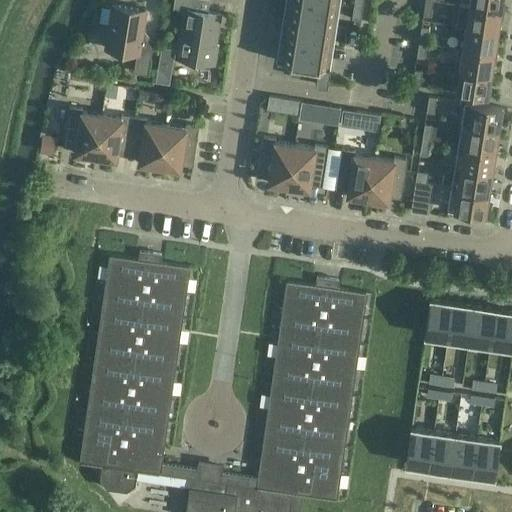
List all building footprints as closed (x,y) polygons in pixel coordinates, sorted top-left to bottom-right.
[(212,63),(219,14),(196,10),(198,0),(173,0),(172,8),(183,10),(178,37),(177,37),(174,57),(212,63)] [(326,86),(329,70),(329,67),(324,67),(334,0),(285,0),(276,60),(290,62),(288,75),(315,79),(314,84),(326,86)] [(430,15),(431,0),(424,0),(422,14),(430,15)] [(500,11),(501,0),(469,0),(469,6),(500,11)] [(147,74),(152,41),(140,39),(145,10),(110,5),(103,50),(135,54),(132,72),(147,74)] [(359,20),(361,7),(353,6),(351,19),(359,20)] [(497,32),(500,11),(469,6),(465,27),(497,32)] [(418,42),(425,43),(428,27),(420,26),(418,42)] [(494,54),(497,32),(465,27),(462,49),(494,54)] [(434,44),(425,43),(418,42),(415,57),(423,58),(424,56),(432,57),(434,44)] [(490,75),(494,54),(462,49),(459,70),(490,75)] [(156,68),(154,82),(169,84),(171,71),(156,68)] [(418,86),(421,70),(414,69),(411,85),(418,86)] [(487,97),(490,75),(459,70),(455,92),(487,97)] [(105,96),(115,97),(117,85),(107,83),(105,96)] [(137,98),(147,100),(148,91),(139,89),(137,98)] [(268,95),(266,109),(275,110),(277,96),(268,95)] [(433,113),(436,97),(428,96),(426,112),(433,113)] [(301,100),(299,114),(311,116),(313,102),(301,100)] [(460,124),(497,129),(500,114),(502,114),(503,108),(463,102),(460,124)] [(95,156),(101,115),(82,112),(82,108),(69,106),(63,146),(75,148),(74,153),(95,156)] [(338,124),(355,127),(358,109),(340,106),(338,124)] [(127,156),(134,116),(121,114),(120,118),(101,115),(95,156),(115,159),(116,154),(127,156)] [(159,166),(165,125),(146,122),(146,118),(134,116),(127,156),(139,158),(138,163),(159,166)] [(165,125),(159,166),(179,169),(180,164),(192,166),(198,126),(185,124),(184,128),(165,125)] [(421,139),(428,140),(431,125),(423,124),(421,139)] [(495,145),(497,129),(460,124),(456,145),(496,151),(497,146),(495,145)] [(40,152),(53,154),(56,136),(43,134),(40,152)] [(288,186),(294,145),(275,142),(275,138),(262,136),(256,176),(268,178),(267,183),(288,186)] [(426,156),(428,140),(421,139),(418,155),(426,156)] [(294,145),(288,186),(308,189),(309,184),(321,186),(327,146),(314,144),(313,148),(294,145)] [(496,156),(496,151),(456,145),(453,166),(491,172),(493,156),(496,156)] [(367,198),(374,157),(354,154),(355,151),(342,148),(335,188),(347,190),(347,195),(367,198)] [(374,157),(367,198),(388,201),(388,197),(400,198),(407,159),(393,157),(393,160),(374,157)] [(417,166),(414,182),(425,184),(428,167),(417,166)] [(488,188),(491,172),(453,166),(450,187),(490,194),(491,188),(488,188)] [(411,204),(410,210),(429,213),(433,185),(415,183),(414,188),(411,204)] [(489,199),(490,194),(450,187),(446,210),(454,211),(453,213),(466,215),(467,213),(484,215),(487,199),(489,199)] [(298,511),(301,494),(335,499),(364,291),(336,287),(338,279),(315,276),(314,284),(286,280),(258,477),(220,472),(221,466),(197,463),(196,469),(158,463),(187,265),(160,261),(161,254),(138,250),(137,258),(110,254),(79,462),(94,464),(100,465),(99,479),(106,488),(125,490),(134,483),(136,470),(188,478),(187,487),(188,487),(184,511),(298,511)] [(430,298),(425,335),(446,338),(451,301),(430,298)] [(451,301),(446,338),(468,341),(474,305),(451,301)] [(474,305),(468,341),(490,344),(495,308),(474,305)] [(511,310),(495,308),(490,344),(511,347),(511,310)] [(429,372),(428,382),(440,384),(441,374),(429,372)] [(441,374),(440,384),(452,385),(453,375),(441,374)] [(472,379),(470,389),(483,390),(484,380),(472,379)] [(484,380),(483,390),(495,391),(496,381),(484,380)] [(427,387),(426,397),(438,398),(439,388),(427,387)] [(439,388),(438,398),(450,400),(451,390),(439,388)] [(470,393),(468,403),(480,404),(482,394),(470,393)] [(482,394),(480,404),(492,406),(494,396),(482,394)] [(411,427),(406,465),(408,465),(427,467),(432,430),(412,427),(411,427)] [(432,430),(427,467),(449,470),(454,433),(432,430)] [(454,433),(449,470),(471,473),(476,436),(454,433)] [(476,436),(471,473),(493,476),(498,439),(476,436)]
